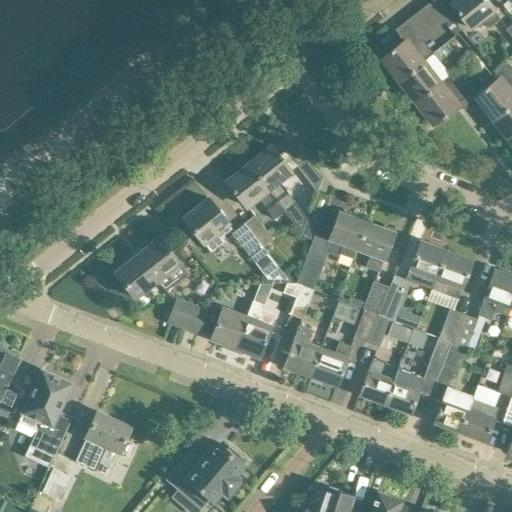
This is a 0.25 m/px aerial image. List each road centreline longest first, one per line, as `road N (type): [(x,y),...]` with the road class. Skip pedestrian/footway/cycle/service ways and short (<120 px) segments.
road 1 (residential): [(4,298),(297,63)]
road 2 (residential): [(333,420),(4,298)]
road 3 (residential): [(498,214),(364,153),(297,63)]
road 4 (residential): [(511,485),(333,420)]
road 5 (residential): [(253,511),(333,420)]
